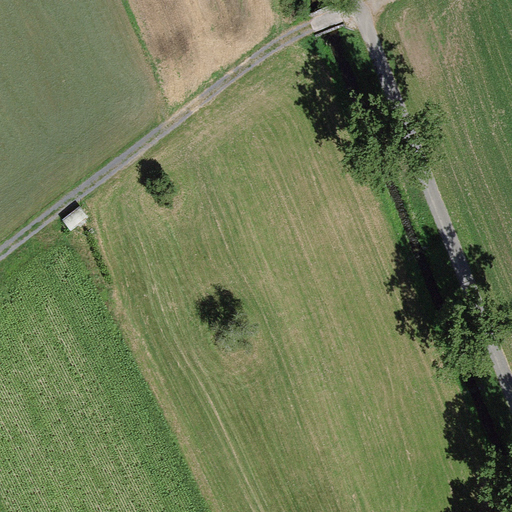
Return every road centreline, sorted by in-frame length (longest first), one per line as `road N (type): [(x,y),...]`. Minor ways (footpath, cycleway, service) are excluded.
road 1 (residential): [(348,0),(511,427)]
road 2 (track): [(369,0),(306,26),(242,68),(0,252)]
